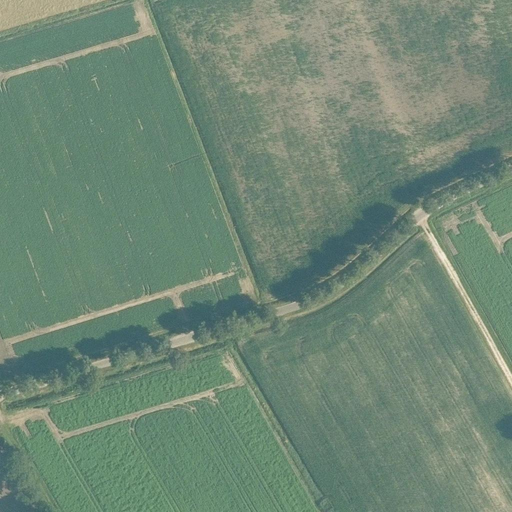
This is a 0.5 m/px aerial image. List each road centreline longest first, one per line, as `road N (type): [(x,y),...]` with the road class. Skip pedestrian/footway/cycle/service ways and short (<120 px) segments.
road 1 (unclassified): [(0,389),(320,288),(424,203),(511,164)]
road 2 (track): [(511,382),(416,210)]
